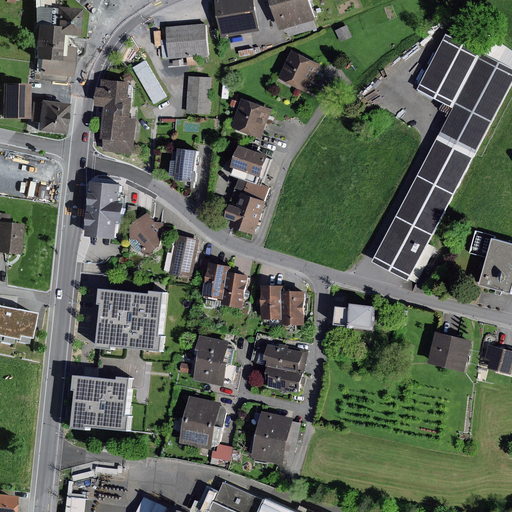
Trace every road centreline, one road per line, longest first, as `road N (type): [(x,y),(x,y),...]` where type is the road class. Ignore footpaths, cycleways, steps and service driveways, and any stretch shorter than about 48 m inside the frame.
road 1 (secondary): [(42,511),(81,153)]
road 2 (residential): [(81,153),(149,183),(243,252),(316,273)]
road 3 (residential): [(316,273),(318,379),(295,474)]
road 4 (residential): [(316,273),(511,320)]
road 5 (unknown): [(252,254),(287,154),(326,103)]
road 6 (unknown): [(321,511),(175,468)]
road 7 (secondary): [(81,153),(92,75),(124,23)]
road 8 (unknown): [(175,468),(127,453),(49,445)]
